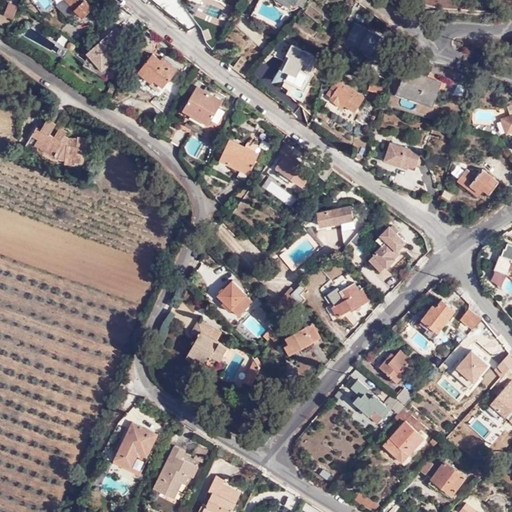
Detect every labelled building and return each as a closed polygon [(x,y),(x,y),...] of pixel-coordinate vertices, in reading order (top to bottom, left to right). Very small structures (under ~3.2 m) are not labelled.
[(50,0),(39,0),(45,9),(53,5),(50,0)] [(64,0),(80,18),(91,9),(83,0),(64,0)] [(6,11),(16,15),(20,5),(10,1),(6,11)] [(354,21),(349,31),(353,33),(350,38),(361,44),(360,46),(375,53),(384,35),(354,21)] [(125,32),(118,25),(100,40),(87,52),(89,55),(85,64),(106,77),(113,63),(112,61),(116,57),(107,48),(125,32)] [(353,33),(349,31),(345,40),(360,48),(360,46),(361,44),(350,38),(353,33)] [(279,68),(287,72),(304,80),(307,72),(300,68),(303,61),(311,66),(316,55),(292,43),(279,68)] [(153,52),(140,69),(162,86),(178,68),(172,62),(169,65),(161,58),(153,52)] [(232,66),(245,76),(255,64),(243,53),(232,66)] [(163,55),(161,58),(169,65),(172,62),(163,55)] [(421,68),(430,71),(432,63),(418,58),(415,66),(421,68)] [(442,81),(428,76),(420,73),(407,68),(398,92),(433,104),(442,81)] [(162,86),(140,69),(138,71),(152,83),(153,82),(161,88),(162,86)] [(304,80),(287,72),(284,78),(304,89),(312,74),(307,72),(304,80)] [(329,97),(335,102),(337,99),(344,104),(354,111),(364,96),(336,78),(328,91),(332,93),(329,97)] [(386,84),(372,79),(370,86),(384,91),(386,84)] [(211,121),(220,106),(222,100),(197,86),(186,105),(211,121)] [(337,99),(335,102),(335,103),(342,107),(344,104),(337,99)] [(209,124),(211,121),(186,105),(184,109),(209,124)] [(223,109),(220,106),(211,121),(215,123),(223,109)] [(511,114),(501,119),(507,133),(511,131),(511,114)] [(47,118),(41,129),(50,134),(56,124),(47,118)] [(50,134),(41,129),(37,126),(32,134),(38,138),(37,140),(44,144),(44,146),(53,152),(52,155),(56,158),(56,159),(64,160),(64,163),(75,165),(76,162),(82,163),(85,148),(88,148),(90,139),(76,137),(76,139),(69,138),(65,135),(57,131),(54,136),(50,134)] [(59,127),(57,131),(65,135),(67,131),(59,127)] [(185,134),(178,129),(171,140),(178,145),(185,134)] [(219,158),(238,168),(249,173),(259,153),(251,149),(253,143),(247,140),(244,145),(230,138),(219,158)] [(44,144),(37,140),(34,145),(52,155),(53,152),(44,146),(44,144)] [(402,159),(416,164),(418,158),(420,154),(421,151),(391,141),(385,159),(400,164),(402,159)] [(365,148),(359,144),(353,156),(360,160),(365,148)] [(290,147),(288,150),(297,157),(299,154),(290,147)] [(297,157),(288,150),(277,166),(281,170),(282,168),(291,175),(290,176),(303,185),(314,169),(297,157)] [(415,169),(416,164),(402,159),(400,164),(415,169)] [(334,168),(324,160),(318,168),(329,176),(334,168)] [(483,167),(477,176),(466,166),(457,177),(478,195),(484,188),(490,192),(499,180),(483,167)] [(249,173),(238,168),(237,171),(247,176),(249,173)] [(282,168),(281,170),(279,174),(287,180),(290,176),(291,175),(282,168)] [(271,179),(265,189),(292,206),(298,197),(271,179)] [(354,217),(351,202),(317,210),(320,225),(354,217)] [(357,218),(342,223),(346,239),(362,234),(357,218)] [(398,228),(409,243),(416,238),(404,223),(398,228)] [(396,257),(395,256),(393,254),(394,252),(398,249),(388,239),(370,257),(382,269),(386,265),(387,266),(396,257)] [(511,242),(508,241),(506,247),(503,246),(495,268),(509,273),(510,269),(511,270),(511,242)] [(350,251),(346,248),(339,256),(343,259),(350,251)] [(232,281),(218,294),(224,301),(231,308),(232,309),(238,315),(252,302),(232,281)] [(376,300),(366,284),(359,288),(355,281),(344,288),(347,293),(344,295),(338,286),(329,292),(335,301),(332,303),(339,314),(352,306),(354,308),(369,299),(372,304),(375,303),(376,303),(376,300)] [(298,299),(302,302),(306,298),(301,292),(306,287),(302,282),(300,284),(295,289),(292,292),(298,299)] [(277,302),(287,313),(289,310),(298,299),(292,292),(295,289),(291,286),(277,302)] [(441,298),(436,305),(433,308),(431,306),(422,317),(427,321),(439,331),(456,309),(441,298)] [(295,315),(303,304),(302,302),(298,299),(289,310),(295,315)] [(231,308),(224,301),(221,303),(229,310),(231,308)] [(473,327),(481,318),(469,307),(461,317),(473,327)] [(250,318),(245,325),(259,335),(264,328),(250,318)] [(189,353),(201,360),(222,372),(234,349),(217,339),(221,332),(199,319),(192,332),(199,336),(189,353)] [(289,352),(308,342),(312,340),(320,336),(312,321),(287,335),(290,341),(285,343),(289,352)] [(422,349),(429,344),(419,332),(412,337),(422,349)] [(425,356),(415,347),(409,354),(412,358),(418,363),(425,356)] [(412,358),(409,354),(401,348),(396,354),(392,351),(380,365),(398,381),(410,367),(407,364),(412,358)] [(504,372),(511,364),(511,354),(510,351),(498,364),(504,372)] [(198,365),(201,360),(189,353),(187,358),(198,365)] [(260,367),(254,358),(244,381),(252,385),(260,367)] [(375,380),(365,371),(356,381),(367,390),(368,388),(375,380)] [(367,390),(356,381),(351,386),(360,394),(355,400),(379,421),(391,406),(398,412),(403,405),(404,405),(390,393),(384,401),(368,388),(367,390)] [(412,393),(405,386),(396,395),(404,403),(412,393)] [(354,399),(347,393),(341,400),(349,406),(354,399)] [(511,394),(510,393),(502,403),(505,405),(498,414),(511,424),(511,394)] [(398,412),(395,415),(402,421),(385,442),(397,452),(402,445),(410,453),(425,436),(419,430),(413,425),(418,419),(403,405),(398,412)] [(469,422),(466,418),(461,424),(465,427),(469,422)] [(424,424),(418,419),(413,425),(419,430),(424,424)] [(114,459),(141,472),(159,434),(132,421),(114,459)] [(456,450),(446,443),(444,446),(453,454),(456,450)] [(208,449),(197,444),(193,451),(204,456),(208,449)] [(173,479),(182,483),(184,485),(189,476),(193,477),(198,466),(182,458),(185,450),(174,445),(154,488),(166,494),(173,479)] [(402,445),(397,452),(404,459),(410,453),(402,445)] [(204,459),(195,455),(193,458),(202,463),(204,459)] [(433,461),(428,457),(420,468),(426,471),(433,461)] [(139,476),(141,472),(114,459),(112,463),(139,476)] [(445,460),(433,478),(444,486),(454,493),(467,475),(445,460)] [(483,472),(477,468),(474,473),(479,477),(483,472)] [(321,474),(330,480),(333,475),(325,469),(321,474)] [(221,488),(224,483),(226,479),(216,475),(209,490),(213,492),(207,504),(203,502),(197,511),(231,511),(241,492),(231,487),(229,491),(221,488)] [(444,486),(433,478),(430,481),(441,489),(444,486)] [(174,498),(182,483),(173,479),(166,494),(174,498)] [(231,487),(224,483),(221,488),(229,491),(231,487)] [(468,503),(478,509),(485,499),(475,492),(468,503)] [(380,502),(363,493),(359,500),(376,509),(380,502)] [(481,511),(478,509),(468,503),(461,511),(481,511)]
